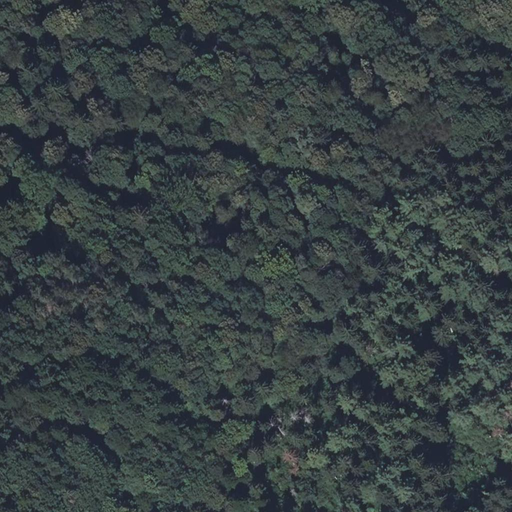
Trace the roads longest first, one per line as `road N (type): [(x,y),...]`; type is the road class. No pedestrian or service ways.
road 1 (track): [(511,468),(424,414),(279,276),(237,249),(206,236),(161,233),(0,244)]
road 2 (track): [(294,0),(218,15),(0,28)]
road 3 (track): [(371,0),(511,48)]
